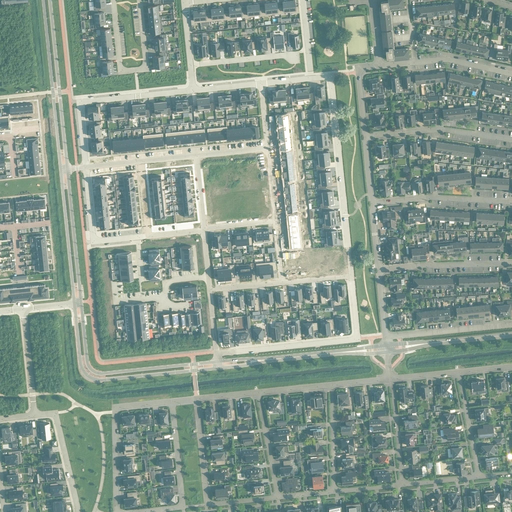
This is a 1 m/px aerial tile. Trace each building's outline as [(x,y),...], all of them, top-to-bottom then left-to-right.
[(105,0),(93,1),(94,10),(97,10),(100,10),(99,7),(105,6),(105,0)] [(283,7),(280,7),(281,14),(284,14),(284,13),(285,13),(289,12),(289,13),(290,13),(288,1),(287,1),(287,0),(284,0),(284,1),(282,2),(283,5),(283,7)] [(289,0),(289,1),(288,1),(290,13),(293,13),(295,13),(296,13),(299,13),(298,6),(295,6),(295,4),(294,0),(293,0),(292,0),(289,0)] [(390,0),(391,1),(380,2),(381,11),(380,11),(381,26),(383,26),(383,30),(391,29),(389,9),(403,7),(402,0),(399,0),(398,0),(390,0)] [(271,3),(270,3),(272,15),(272,14),(277,14),(277,15),(281,14),(280,7),(277,8),(277,6),(276,2),(275,2),(275,1),(271,2),(271,3)] [(458,9),(457,15),(463,16),(467,16),(467,12),(468,3),(467,2),(467,1),(466,1),(464,1),(463,1),(463,2),(462,2),(462,3),(461,9),(458,9)] [(265,9),(262,9),(263,16),(269,15),(272,15),(270,3),(270,2),(269,2),(267,2),(266,2),(266,3),(265,3),(265,7),(265,9)] [(253,4),(253,5),(254,17),(254,16),(259,16),(263,16),(262,9),(259,9),(259,8),(258,4),(257,4),(257,3),(253,4)] [(247,11),(244,11),(245,19),(248,18),(248,17),(254,17),(253,5),(252,5),(252,4),(248,4),(248,5),(247,5),(247,9),(247,11)] [(479,18),(480,6),(479,6),(479,5),(475,4),(475,6),(474,6),(473,12),(470,12),(470,18),(475,19),(475,17),(479,18)] [(236,6),(235,6),(236,19),(236,17),(237,20),(242,20),(241,18),(245,18),(245,19),(244,11),(241,11),(241,7),(241,6),(239,6),(239,5),(235,5),(236,6)] [(229,12),(226,13),(227,21),(230,20),(230,19),(236,19),(235,6),(234,7),(234,6),(230,6),(230,7),(229,7),(229,11),(229,12)] [(211,14),(208,15),(209,22),(218,21),(217,8),(216,8),(216,7),(212,8),(212,9),(211,9),(211,13),(211,14)] [(217,8),(218,21),(227,20),(227,21),(226,13),(224,13),(223,13),(223,11),(223,8),(221,8),(221,7),(218,7),(218,8),(217,8)] [(422,18),(422,16),(421,7),(415,8),(416,14),(413,14),(413,20),(417,20),(417,18),(422,18)] [(194,17),(190,17),(191,25),(195,25),(195,23),(200,22),(199,10),(198,10),(198,9),(194,10),(194,11),(193,11),(193,14),(194,17)] [(200,10),(199,10),(200,22),(209,22),(208,15),(205,15),(205,13),(205,9),(203,10),(203,9),(200,9),(200,10)] [(492,10),(485,9),(483,21),(490,22),(490,21),(493,22),(493,18),(491,17),(492,10)] [(94,10),(91,11),(92,20),(104,18),(104,12),(98,13),(97,10),(94,10)] [(496,13),(495,24),(499,24),(498,27),(504,27),(505,20),(505,16),(502,16),(503,13),(501,13),(502,12),(498,12),(497,13),(496,13)] [(104,18),(92,20),(93,28),(99,28),(99,25),(105,24),(104,18)] [(425,35),(426,31),(423,30),(422,34),(419,34),(419,32),(416,32),(415,38),(418,38),(417,41),(424,43),(425,35)] [(385,50),(386,59),(397,58),(397,60),(405,59),(405,57),(408,57),(407,50),(393,51),(391,31),(383,32),(384,36),(382,36),(384,50),(385,50)] [(273,32),(270,33),(271,43),(274,43),(274,49),(278,49),(278,50),(281,50),(281,49),(284,48),(283,36),(274,37),(273,32)] [(288,32),(287,32),(288,41),(292,41),(292,42),(292,48),(299,47),(299,41),(298,35),(294,36),(292,36),(291,32),(288,33),(288,32)] [(160,38),(154,39),(154,44),(166,43),(165,34),(159,35),(160,38)] [(438,38),(436,46),(442,47),(444,39),(445,37),(438,35),(438,38)] [(203,45),(197,45),(198,56),(205,56),(205,53),(206,53),(208,53),(206,36),(202,36),(203,45)] [(258,45),(257,45),(258,49),(259,49),(259,50),(264,50),(264,49),(267,49),(267,48),(270,47),(269,37),(266,38),(265,37),(261,37),(258,38),(258,45)] [(463,43),(460,43),(461,38),(458,38),(457,42),(456,42),(455,50),(457,50),(461,51),(463,43)] [(444,39),(442,47),(446,48),(449,48),(451,41),(444,39)] [(250,40),(243,41),(244,52),(245,52),(247,52),(248,51),(248,52),(248,51),(249,51),(252,50),(251,49),(255,48),(254,42),(251,42),(250,40)] [(463,43),(461,51),(467,53),(470,41),(467,40),(466,44),(463,43)] [(473,46),(474,41),(470,41),(467,53),(474,54),(475,46),(473,46)] [(234,42),(227,42),(228,53),(235,53),(235,51),(235,49),(239,49),(239,46),(239,42),(234,43),(234,42)] [(166,43),(154,44),(155,50),(161,50),(161,53),(165,52),(165,53),(167,52),(166,43)] [(219,43),(211,44),(212,56),(220,55),(219,51),(224,51),(223,44),(219,45),(219,43)] [(475,46),(474,54),(480,56),(483,43),(479,43),(478,47),(475,46)] [(485,49),(486,44),(483,43),(480,56),(487,57),(488,49),(485,49)] [(499,59),(501,60),(502,50),(497,49),(497,44),(494,44),(493,51),(496,51),(495,59),(496,59),(496,60),(499,60),(499,59)] [(507,50),(502,50),(501,60),(503,60),(503,61),(506,61),(506,60),(507,60),(508,52),(510,52),(511,46),(508,45),(507,50)] [(159,56),(153,57),(154,63),(166,61),(165,53),(165,52),(161,53),(159,53),(159,56)] [(103,59),(99,59),(100,68),(112,67),(112,61),(106,62),(105,58),(103,59)] [(166,61),(154,63),(154,68),(160,68),(161,71),(167,70),(166,67),(165,67),(165,62),(166,62),(166,61)] [(112,67),(100,68),(101,77),(107,76),(107,73),(113,73),(112,67)] [(454,82),(456,74),(452,74),(450,73),(449,76),(448,81),(447,85),(451,86),(452,82),(454,82)] [(462,76),(456,74),(454,82),(457,83),(456,87),(460,88),(462,76)] [(401,82),(399,82),(398,81),(398,77),(396,77),(396,76),(392,76),(392,77),(391,78),(392,90),(398,90),(398,93),(402,92),(401,82)] [(409,76),(403,76),(404,87),(404,90),(408,90),(414,89),(413,83),(410,83),(410,81),(409,76)] [(469,77),(462,76),(460,88),(463,89),(464,84),(467,85),(469,77)] [(469,90),(472,91),(475,79),(469,77),(467,85),(470,86),(469,90)] [(369,80),(370,91),(375,90),(375,93),(383,92),(382,86),(379,86),(379,79),(377,79),(377,78),(374,79),(369,80)] [(481,80),(475,79),(472,91),(476,92),(477,87),(480,88),(481,81),(481,80)] [(317,93),(314,93),(315,100),(319,100),(318,98),(324,97),(323,86),(317,86),(317,93)] [(308,87),(302,88),(303,100),(308,100),(309,100),(309,101),(313,100),(312,93),(309,93),(308,87)] [(296,95),(293,95),(293,96),(294,102),(297,102),(298,105),(304,104),(303,100),(302,88),(296,89),(296,95)] [(273,97),(270,97),(270,105),(274,104),(274,103),(275,103),(280,103),(279,90),(272,91),(273,97)] [(285,90),(279,90),(280,103),(285,102),(286,102),(286,103),(289,103),(289,102),(289,96),(285,96),(285,90)] [(252,93),(246,94),(247,106),(247,105),(248,105),(253,104),(253,106),(257,106),(256,101),(256,99),(253,99),(252,93)] [(240,100),(237,101),(238,108),(241,108),(241,107),(242,107),(247,106),(246,94),(240,94),(240,100)] [(383,101),(383,98),(384,98),(384,94),(377,95),(377,98),(376,99),(371,99),(371,105),(375,104),(376,108),(384,107),(383,104),(384,104),(384,101),(383,101)] [(225,96),(224,96),(226,108),(231,108),(232,109),(235,108),(234,101),(231,101),(231,95),(225,96)] [(219,103),(215,103),(216,110),(220,110),(220,108),(225,107),(225,108),(226,108),(224,96),(218,96),(219,103)] [(209,97),(203,98),(204,110),(210,110),(210,111),(213,110),(213,103),(209,104),(209,97)] [(198,105),(194,105),(195,112),(199,112),(199,111),(204,110),(203,98),(197,99),(198,105)] [(176,107),(173,107),(174,115),(177,114),(177,113),(183,113),(181,100),(175,101),(176,107)] [(181,100),(183,113),(188,112),(188,113),(192,113),(191,106),(188,106),(187,100),(181,100)] [(155,109),(151,110),(152,117),(156,116),(155,114),(161,114),(160,102),(154,103),(155,109)] [(166,102),(160,102),(161,114),(165,113),(167,113),(167,115),(170,115),(170,108),(166,108),(166,102)] [(96,107),(87,108),(88,111),(88,114),(100,112),(100,107),(100,104),(96,104),(96,107)] [(138,105),(140,117),(146,117),(149,117),(148,110),(145,110),(145,104),(138,105)] [(133,112),(129,112),(130,119),(134,119),(134,118),(138,117),(140,117),(138,105),(132,105),(133,112)] [(117,107),(118,119),(124,119),(124,120),(128,119),(127,112),(124,112),(123,106),(117,107)] [(111,114),(108,114),(109,121),(112,121),(112,120),(113,120),(118,119),(117,107),(111,108),(111,114)] [(316,109),(310,110),(311,114),(313,113),(313,119),(312,119),(325,118),(324,112),(318,113),(318,109),(316,109)] [(433,123),(436,122),(435,116),(438,116),(437,109),(434,109),(434,112),(428,113),(429,123),(433,123)] [(407,115),(408,125),(415,124),(414,116),(417,116),(416,110),(410,111),(410,114),(409,115),(407,115)] [(426,124),(429,123),(428,113),(423,113),(422,110),(419,110),(420,117),(423,117),(423,124),(425,123),(426,124)] [(100,112),(88,114),(88,116),(89,119),(96,118),(96,121),(100,120),(99,113),(100,112)] [(395,115),(396,126),(397,126),(397,127),(400,127),(400,126),(403,126),(402,122),(403,121),(405,121),(404,115),(401,115),(401,114),(395,115)] [(373,121),(374,129),(378,128),(378,129),(380,129),(381,129),(381,128),(385,128),(384,120),(383,120),(383,115),(375,115),(376,119),(377,119),(377,120),(373,121)] [(313,125),(312,125),(312,129),(319,128),(319,125),(325,124),(325,118),(312,119),(313,125)] [(96,124),(89,125),(90,131),(101,130),(101,129),(100,129),(99,124),(101,124),(100,122),(96,122),(96,124)] [(101,130),(90,131),(90,133),(90,136),(97,136),(98,139),(103,138),(103,136),(103,135),(102,135),(101,132),(101,130)] [(320,130),(312,131),(313,134),(314,134),(314,140),(327,139),(326,132),(320,133),(320,130)] [(38,138),(26,139),(27,147),(38,145),(38,138)] [(98,142),(91,142),(91,146),(92,148),(104,147),(103,142),(104,141),(104,138),(103,138),(98,139),(98,142)] [(315,146),(314,146),(314,149),(322,149),(321,146),(327,145),(327,139),(314,140),(315,146)] [(429,141),(422,142),(423,145),(420,145),(420,151),(423,151),(424,154),(430,153),(430,152),(432,152),(432,147),(429,147),(429,141)] [(416,142),(410,143),(411,153),(411,156),(415,156),(420,155),(420,149),(417,149),(416,146),(416,142)] [(403,144),(393,145),(394,151),(393,151),(393,155),(398,155),(398,154),(403,154),(403,156),(407,156),(407,147),(403,147),(403,144)] [(38,145),(27,147),(28,154),(38,153),(37,146),(38,146),(38,145)] [(385,157),(385,158),(389,158),(388,149),(386,150),(385,149),(385,146),(377,146),(377,149),(376,149),(376,155),(377,155),(378,158),(385,157)] [(104,147),(92,148),(92,150),(92,154),(99,153),(100,156),(106,155),(105,152),(103,152),(103,147),(104,147)] [(479,161),(480,157),(484,158),(485,149),(479,148),(477,161),(479,161)] [(322,150),(314,151),(315,154),(317,154),(318,159),(316,159),(316,160),(329,158),(328,155),(328,152),(322,153),(322,150)] [(38,153),(28,154),(28,161),(39,160),(38,153)] [(317,165),(316,165),(316,169),(324,168),(323,165),(324,165),(329,164),(329,158),(316,160),(317,165)] [(39,160),(28,161),(29,168),(40,167),(39,160)] [(40,167),(29,168),(30,176),(37,175),(40,174),(40,167)] [(324,169),(316,170),(317,173),(318,173),(318,174),(318,179),(331,178),(330,172),(324,172),(324,169)] [(427,191),(433,190),(432,183),(436,183),(435,176),(429,177),(430,180),(425,180),(427,191)] [(319,184),(318,185),(318,188),(326,187),(325,184),(331,184),(331,178),(318,179),(319,184)] [(417,179),(411,180),(412,186),(412,189),(415,189),(416,192),(422,191),(421,181),(421,179),(417,179)] [(380,192),(382,191),(382,195),(390,194),(389,188),(393,187),(392,181),(388,181),(388,180),(381,181),(381,185),(379,185),(380,192)] [(404,193),(405,193),(404,190),(410,189),(409,182),(404,183),(404,182),(396,183),(397,194),(400,193),(400,194),(403,194),(404,193)] [(326,188),(318,189),(319,193),(320,193),(320,198),(333,197),(332,191),(326,192),(326,188)] [(321,204),(320,204),(320,208),(328,207),(327,204),(333,203),(333,197),(320,198),(321,204)] [(328,208),(320,209),(321,212),(322,212),(322,218),(335,217),(334,210),(328,211),(328,208)] [(421,209),(414,210),(415,220),(419,220),(420,223),(425,222),(425,215),(422,215),(421,209)] [(405,217),(406,224),(411,224),(411,221),(415,220),(414,210),(407,211),(408,217),(405,217)] [(382,213),(383,221),(387,221),(388,229),(395,228),(394,220),(395,220),(394,212),(382,213)] [(323,224),(322,224),(322,227),(330,227),(329,224),(335,223),(335,217),(322,218),(323,224)] [(330,228),(323,229),(323,232),(324,232),(324,238),(337,237),(336,230),(330,231),(330,228)] [(268,230),(262,231),(263,243),(270,242),(273,241),(272,234),(269,234),(268,230)] [(243,233),(241,233),(242,246),(252,245),(251,237),(248,237),(248,236),(248,232),(247,232),(247,231),(243,232),(243,233)] [(256,236),(253,236),(254,243),(256,243),(257,243),(263,243),(262,231),(256,231),(255,231),(256,236)] [(235,239),(232,239),(233,247),(242,246),(241,233),(239,233),(239,232),(235,233),(235,234),(234,234),(235,237),(235,239)] [(226,234),(220,235),(221,248),(228,248),(231,248),(230,241),(227,242),(226,234)] [(215,243),(212,243),(212,249),(221,248),(220,235),(214,236),(215,243)] [(325,244),(324,244),(324,247),(332,247),(331,243),(337,243),(337,237),(324,238),(325,244)] [(386,246),(387,259),(388,259),(388,260),(391,260),(391,259),(395,259),(395,253),(398,253),(396,238),(388,239),(389,245),(386,246)] [(426,258),(425,252),(429,252),(428,244),(424,244),(424,245),(418,246),(418,248),(419,259),(426,258)] [(408,254),(412,254),(412,259),(419,259),(418,248),(414,249),(414,246),(408,246),(408,254)] [(158,249),(149,250),(150,258),(159,257),(158,249)] [(339,256),(333,256),(335,267),(341,267),(340,261),(343,261),(342,254),(339,255),(339,256)] [(320,258),(314,258),(315,269),(321,269),(321,263),(324,263),(323,256),(320,256),(320,258)] [(335,267),(333,256),(328,257),(327,256),(324,256),(325,263),(328,263),(328,268),(335,267)] [(159,257),(150,258),(150,265),(160,264),(159,257)] [(295,260),(296,271),(302,271),(301,265),(304,265),(304,258),(300,258),(300,260),(295,260)] [(315,269),(314,258),(308,259),(308,258),(305,258),(306,265),(308,265),(309,270),(315,269)] [(290,272),(296,271),(295,260),(289,261),(289,260),(285,260),(286,267),(289,267),(290,272)] [(275,262),(265,263),(267,277),(270,277),(270,276),(273,276),(273,270),(273,269),(276,269),(275,262)] [(250,264),(244,265),(245,277),(251,276),(251,269),(254,269),(253,263),(250,263),(250,264)] [(265,263),(256,264),(256,271),(259,271),(260,271),(260,277),(263,277),(263,278),(267,277),(265,263)] [(229,267),(223,268),(225,280),(226,280),(226,281),(230,280),(230,279),(231,279),(231,274),(235,273),(234,264),(229,265),(229,267)] [(238,264),(235,265),(236,271),(239,271),(240,277),(245,277),(244,265),(239,265),(238,264)] [(149,272),(149,274),(161,273),(161,268),(159,268),(158,266),(149,267),(149,269),(149,272)] [(217,267),(213,268),(214,275),(218,275),(218,280),(219,280),(219,281),(224,281),(224,280),(225,280),(223,268),(217,268),(217,267)] [(511,283),(511,272),(507,272),(506,278),(504,278),(503,284),(506,284),(506,282),(511,283)] [(161,273),(149,274),(149,276),(150,276),(150,279),(150,281),(160,280),(160,278),(162,277),(161,273)] [(393,289),(394,293),(401,292),(400,286),(401,286),(401,284),(404,284),(403,279),(400,280),(400,278),(394,279),(394,278),(390,278),(390,279),(389,279),(390,287),(394,287),(394,289),(393,289)] [(420,289),(420,288),(419,279),(413,279),(414,285),(410,285),(410,291),(414,291),(414,289),(420,289)] [(0,302),(9,301),(10,302),(13,302),(16,301),(16,300),(22,300),(24,300),(27,299),(27,300),(34,300),(34,299),(49,297),(48,287),(45,287),(45,284),(0,289),(0,302)] [(339,292),(335,292),(336,301),(340,301),(340,298),(346,297),(344,285),(338,285),(338,289),(339,292)] [(320,294),(321,304),(326,303),(325,298),(331,297),(330,286),(323,287),(324,292),(324,293),(320,294)] [(312,288),(306,289),(307,299),(312,298),(313,303),(317,303),(317,294),(313,294),(312,288)] [(291,297),(292,306),(296,305),(296,302),(302,302),(301,289),(294,290),(295,295),(295,296),(291,297)] [(283,291),(276,292),(278,304),(283,304),(284,306),(288,306),(287,297),(283,297),(283,296),(283,291)] [(262,300),(263,310),(267,309),(267,304),(273,303),(271,292),(265,293),(265,298),(266,299),(262,300)] [(254,294),(247,295),(248,306),(254,305),(255,311),(259,310),(258,300),(254,300),(254,299),(254,294)] [(391,298),(392,306),(402,305),(402,300),(405,300),(404,294),(397,294),(398,298),(391,298)] [(233,303),(232,303),(233,312),(238,311),(238,308),(243,308),(242,295),(236,296),(236,301),(236,302),(233,303)] [(224,297),(218,298),(219,310),(225,310),(225,312),(230,312),(229,303),(225,303),(225,302),(224,297)] [(503,305),(504,315),(511,315),(510,309),(511,308),(511,301),(507,302),(507,305),(503,305)] [(504,315),(503,305),(499,305),(498,302),(493,303),(493,311),(496,310),(497,316),(504,315)] [(145,303),(137,304),(138,313),(146,312),(145,303)] [(132,304),(125,305),(126,314),(133,313),(132,304)] [(416,315),(417,322),(423,321),(422,312),(422,310),(416,311),(416,308),(412,308),(413,316),(416,315)] [(146,312),(138,313),(139,322),(147,321),(146,312)] [(396,318),(393,319),(394,327),(405,326),(404,318),(403,318),(402,312),(396,313),(396,318)] [(133,313),(126,314),(127,323),(134,322),(133,313)] [(179,313),(170,314),(171,325),(180,324),(180,326),(179,313)] [(199,313),(190,314),(191,325),(200,324),(199,313)] [(170,314),(161,315),(162,326),(171,325),(170,314)] [(341,316),(335,317),(336,330),(340,330),(340,332),(348,331),(347,319),(341,319),(341,316)] [(322,329),(320,329),(321,334),(322,334),(326,334),(330,334),(330,330),(329,326),(333,326),(332,319),(326,320),(326,322),(321,323),(322,329)] [(288,328),(287,328),(287,333),(288,333),(289,337),(297,336),(296,333),(297,332),(300,332),(299,326),(298,320),(292,320),(293,324),(288,325),(288,328)] [(147,321),(139,322),(140,330),(147,330),(147,321)] [(134,322),(127,323),(128,332),(135,331),(134,322)] [(276,326),(270,327),(272,338),(280,338),(280,333),(283,333),(282,322),(275,323),(276,326)] [(304,325),(303,325),(303,329),(304,329),(305,335),(308,335),(308,336),(313,335),(312,330),(318,330),(317,323),(311,323),(304,324),(304,325)] [(230,328),(219,330),(220,333),(220,339),(221,339),(222,344),(229,343),(229,338),(230,338),(230,337),(233,336),(232,332),(230,332),(230,328)] [(261,328),(254,329),(255,340),(260,340),(260,339),(263,339),(262,337),(266,337),(265,330),(262,331),(261,328)] [(147,330),(140,330),(141,339),(148,338),(147,330)] [(237,334),(236,334),(237,342),(249,341),(248,333),(247,333),(247,330),(237,331),(237,334)] [(135,331),(128,332),(128,340),(136,340),(135,331)] [(48,341),(34,343),(34,350),(48,348),(48,341)] [(495,382),(496,382),(497,389),(502,388),(502,392),(509,391),(508,382),(504,383),(504,378),(499,378),(499,377),(495,378),(495,382)] [(476,381),(471,382),(472,390),(478,390),(478,393),(486,393),(486,389),(484,389),(483,381),(479,381),(479,380),(476,380),(476,381)] [(449,392),(452,392),(452,396),(452,389),(451,389),(450,386),(451,386),(451,382),(447,382),(447,383),(444,384),(444,383),(441,383),(441,386),(438,386),(439,396),(443,395),(442,395),(442,393),(448,392),(448,393),(449,393),(449,392)] [(420,389),(420,394),(421,394),(421,397),(432,396),(431,388),(428,388),(427,385),(420,386),(421,389),(420,389)] [(399,388),(400,401),(408,400),(408,399),(413,398),(412,391),(407,392),(407,388),(399,388)] [(376,401),(384,400),(383,390),(382,390),(382,389),(379,389),(379,390),(378,391),(378,392),(374,392),(375,396),(371,397),(372,403),(376,403),(376,401)] [(363,396),(363,392),(355,393),(356,405),(361,404),(362,408),(368,407),(367,396),(363,396)] [(337,395),(339,405),(343,405),(343,408),(349,407),(349,404),(351,404),(350,397),(348,397),(348,394),(337,395)] [(310,401),(306,401),(307,411),(315,410),(314,406),(322,405),(321,396),(310,398),(310,401)] [(291,399),(291,407),(288,408),(289,415),(295,414),(295,412),(301,411),(300,406),(302,405),(301,402),(300,402),(299,399),(295,399),(291,399)] [(272,402),(272,401),(268,402),(269,406),(268,406),(268,411),(273,410),(273,409),(278,408),(278,414),(284,413),(282,403),(279,403),(279,401),(275,401),(275,402),(272,402)] [(246,404),(242,405),(242,410),(239,410),(240,417),(243,417),(251,416),(250,404),(246,404)] [(225,405),(225,406),(223,407),(224,417),(228,417),(229,420),(235,420),(234,412),(230,412),(230,406),(229,406),(229,405),(225,405)] [(213,412),(213,407),(209,408),(209,409),(205,409),(206,420),(214,419),(218,419),(217,412),(213,412)] [(475,409),(476,420),(482,420),(482,421),(487,420),(487,416),(485,416),(484,413),(488,412),(488,408),(475,409)] [(166,412),(166,411),(162,412),(162,413),(159,413),(160,417),(156,417),(157,419),(153,419),(154,423),(157,423),(157,425),(168,424),(167,417),(168,417),(168,413),(167,414),(167,412),(166,412)] [(443,413),(444,423),(445,423),(445,424),(449,423),(449,422),(456,422),(455,417),(454,417),(454,415),(449,415),(449,413),(443,413)] [(138,419),(139,420),(139,423),(146,422),(146,425),(150,425),(149,414),(138,415),(138,416),(138,417),(138,419)] [(128,416),(122,417),(123,424),(127,424),(128,426),(136,426),(135,423),(134,423),(134,415),(130,416),(130,415),(128,416)] [(405,428),(417,426),(416,415),(410,416),(410,419),(410,420),(403,421),(403,425),(404,425),(405,428)] [(373,426),(373,432),(385,430),(384,422),(380,422),(380,419),(369,420),(370,427),(373,426)] [(348,426),(341,427),(341,434),(347,433),(347,434),(352,434),(351,429),(355,429),(354,421),(347,422),(348,426)] [(40,424),(42,440),(51,439),(49,423),(40,424)] [(478,430),(477,431),(478,435),(479,435),(479,437),(483,436),(483,437),(487,437),(487,436),(492,435),(491,428),(492,428),(492,424),(485,425),(485,428),(478,429),(478,430)] [(20,433),(21,434),(30,433),(30,436),(36,436),(36,429),(32,429),(32,425),(28,426),(28,425),(24,426),(20,426),(20,428),(19,428),(20,433)] [(310,434),(313,434),(313,436),(317,436),(317,437),(322,437),(322,429),(316,429),(316,428),(314,428),(314,426),(307,426),(308,429),(310,429),(310,434)] [(1,428),(2,439),(8,439),(8,440),(13,440),(13,442),(16,442),(16,432),(12,433),(12,431),(10,431),(10,428),(8,428),(8,427),(5,427),(5,428),(1,428)] [(288,428),(277,430),(277,433),(273,433),(274,442),(286,441),(286,435),(289,435),(288,428)] [(447,440),(459,439),(458,431),(454,432),(453,431),(453,428),(443,429),(443,436),(447,436),(447,440)] [(253,438),(254,438),(254,434),(241,435),(242,439),(243,439),(243,445),(254,444),(253,438)] [(406,445),(407,445),(413,445),(413,436),(416,436),(416,434),(412,434),(406,434),(405,434),(405,435),(406,445)] [(211,447),(222,446),(221,439),(223,439),(222,435),(214,436),(215,439),(210,440),(211,447)] [(386,445),(386,438),(380,439),(379,436),(372,437),(373,442),(376,442),(376,449),(380,448),(380,446),(386,445)] [(162,437),(155,438),(156,444),(158,444),(159,448),(161,448),(161,450),(166,449),(166,448),(170,447),(170,440),(165,441),(162,441),(162,437)] [(353,446),(353,438),(341,440),(342,447),(344,447),(345,452),(353,451),(352,446),(353,446)] [(323,454),(322,446),(318,447),(318,446),(318,445),(318,442),(312,443),(312,447),(310,448),(311,455),(323,454)] [(124,445),(123,446),(124,453),(126,453),(128,453),(135,452),(135,444),(130,445),(130,444),(126,444),(126,445),(124,445),(125,446),(124,446),(124,445)] [(453,457),(462,456),(462,454),(463,454),(462,450),(461,450),(461,447),(458,448),(458,445),(451,445),(451,448),(450,449),(451,454),(453,453),(453,457)] [(493,453),(492,445),(482,446),(482,447),(481,447),(481,451),(482,451),(483,454),(493,453)] [(283,447),(283,446),(276,447),(277,457),(284,456),(286,456),(286,452),(284,452),(283,450),(284,450),(284,447),(283,447)] [(46,454),(44,454),(45,462),(50,461),(51,463),(55,462),(55,461),(56,461),(55,453),(52,453),(52,448),(46,448),(46,454)] [(246,462),(258,460),(257,452),(253,452),(251,452),(251,449),(242,450),(243,457),(245,457),(246,462)] [(408,462),(417,461),(419,460),(419,457),(416,457),(416,453),(418,453),(418,450),(416,451),(415,450),(407,451),(407,455),(406,455),(407,459),(408,458),(408,462)] [(6,464),(18,463),(17,457),(20,456),(20,451),(10,452),(10,455),(9,456),(5,456),(6,460),(6,464)] [(224,459),(224,452),(212,453),(212,456),(211,456),(211,459),(212,459),(212,460),(216,460),(217,465),(224,464),(224,459)] [(378,464),(388,463),(387,456),(381,456),(380,453),(372,454),(373,460),(378,459),(378,464)] [(166,455),(159,456),(160,461),(161,461),(162,468),(172,466),(172,460),(167,460),(166,455)] [(346,459),(342,460),(342,462),(341,463),(341,464),(341,467),(342,466),(342,468),(343,467),(343,468),(347,468),(347,467),(354,466),(353,459),(355,459),(354,455),(346,456),(346,459)] [(485,460),(486,471),(492,470),(491,465),(498,465),(497,457),(485,459),(485,460)] [(132,459),(123,460),(124,471),(132,471),(131,464),(133,463),(132,459)] [(317,463),(317,459),(308,460),(308,467),(311,467),(312,472),(323,471),(322,462),(317,463)] [(455,464),(453,464),(453,474),(457,473),(457,474),(465,473),(464,462),(456,463),(456,464),(455,464)] [(280,467),(281,475),(293,474),(292,466),(291,466),(291,464),(284,465),(284,467),(280,467)] [(248,478),(261,477),(261,476),(262,476),(262,472),(261,473),(260,469),(252,470),(252,466),(245,467),(246,471),(247,471),(248,478)] [(413,472),(409,472),(410,479),(422,477),(421,468),(419,469),(419,466),(412,466),(412,469),(413,469),(413,472)] [(52,467),(43,468),(43,475),(46,474),(47,480),(60,479),(59,470),(52,470),(52,467)] [(225,481),(225,475),(228,475),(227,468),(220,469),(221,473),(214,473),(215,482),(225,481)] [(7,475),(8,483),(18,482),(18,474),(16,474),(16,469),(10,470),(10,473),(11,473),(11,475),(7,475)] [(378,482),(390,481),(389,472),(385,473),(385,469),(374,471),(375,477),(377,477),(378,482)] [(174,483),(173,476),(170,476),(170,475),(171,475),(170,471),(164,472),(165,477),(163,477),(164,484),(174,483)] [(340,477),(341,481),(342,481),(342,484),(348,484),(348,485),(353,485),(352,479),(355,478),(355,472),(347,473),(348,476),(340,477)] [(136,486),(136,481),(140,481),(139,475),(129,476),(129,479),(124,480),(124,484),(125,484),(125,487),(128,487),(128,488),(132,487),(132,486),(136,486)] [(308,477),(309,480),(312,479),(313,485),(309,486),(309,489),(314,488),(323,487),(322,475),(308,477)] [(296,478),(286,479),(287,482),(282,483),(284,492),(296,490),(295,485),(297,485),(296,478)] [(258,493),(264,492),(263,484),(255,485),(255,482),(249,483),(249,486),(252,486),(252,492),(253,492),(253,493),(254,493),(254,494),(258,494),(258,493)] [(50,484),(51,495),(56,494),(56,495),(61,495),(61,494),(63,494),(63,490),(62,486),(58,486),(57,483),(50,484)] [(216,498),(220,498),(224,498),(224,497),(228,497),(227,491),(231,491),(230,485),(224,486),(225,489),(215,490),(216,498)] [(22,490),(21,490),(21,487),(17,487),(17,490),(9,491),(10,500),(23,499),(22,490)] [(511,487),(510,488),(510,490),(508,490),(508,489),(503,489),(504,497),(503,497),(504,503),(511,502),(511,487)] [(173,488),(160,489),(162,500),(166,499),(167,504),(176,503),(175,497),(174,498),(173,494),(173,488)] [(495,506),(499,505),(498,496),(494,496),(493,489),(485,490),(485,494),(484,494),(485,502),(486,502),(486,505),(494,504),(495,506)] [(468,507),(475,506),(474,504),(480,503),(478,491),(470,492),(470,498),(467,498),(468,507)] [(127,493),(128,497),(129,497),(129,498),(128,499),(124,499),(124,503),(125,503),(126,506),(136,505),(136,498),(137,498),(136,492),(127,493)] [(448,494),(449,506),(452,506),(453,509),(461,508),(460,496),(456,497),(456,493),(448,494)] [(434,506),(435,511),(441,510),(440,505),(442,505),(440,495),(437,495),(437,497),(428,498),(429,507),(434,506)] [(417,509),(423,508),(422,501),(416,501),(416,497),(411,498),(411,499),(408,499),(409,510),(412,509),(412,511),(417,510),(417,509)] [(399,508),(398,499),(394,499),(390,499),(390,500),(386,500),(386,503),(385,503),(385,507),(387,507),(387,509),(399,508)] [(66,511),(66,509),(66,505),(65,505),(64,500),(52,501),(52,505),(54,505),(54,510),(56,510),(56,511),(66,511)] [(380,511),(380,505),(376,505),(376,502),(372,502),(371,500),(367,501),(367,502),(367,503),(366,503),(366,507),(367,507),(367,511),(380,511)] [(22,511),(23,511),(24,511),(24,507),(26,507),(26,503),(18,504),(18,507),(11,508),(12,511),(11,511),(10,511),(22,511)] [(354,511),(354,504),(351,504),(351,503),(350,503),(351,504),(346,504),(346,511),(354,511)]
